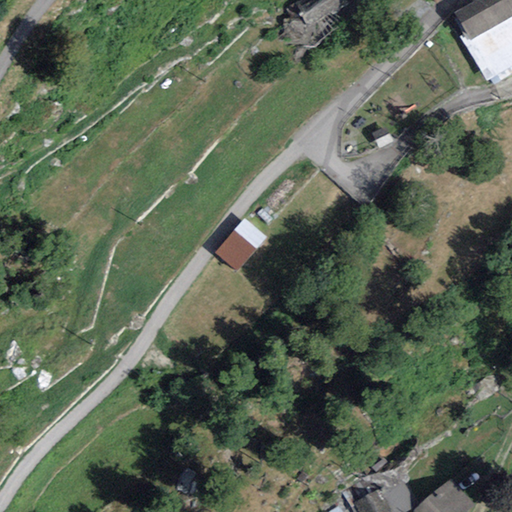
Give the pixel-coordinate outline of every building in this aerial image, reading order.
[(338,0),(295,0),(301,20),(287,15),(281,36),(313,47),(316,26),(306,19),(339,4),(338,0)] [(511,68),(511,0),(463,0),(451,7),(471,42),(466,45),(489,82),(511,68)] [(244,224),(221,253),(239,267),(262,239),(244,224)] [(464,511),(472,505),(450,481),(418,508),(421,511),(464,511)] [(381,489),(355,504),(359,511),(408,511),(419,507),(405,482),(386,493),(381,489)]
